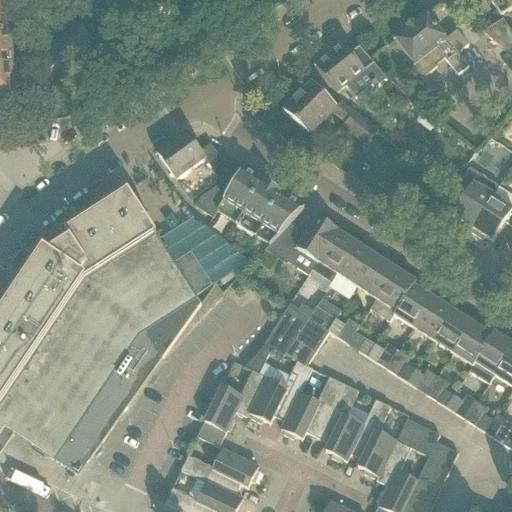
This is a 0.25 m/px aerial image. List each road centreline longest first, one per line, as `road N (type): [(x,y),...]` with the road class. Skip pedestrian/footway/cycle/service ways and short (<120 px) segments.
road 1 (residential): [(197,96),(228,129),(511,311)]
road 2 (tertiary): [(0,244),(56,192),(197,96)]
road 3 (tertiary): [(197,96),(345,0)]
